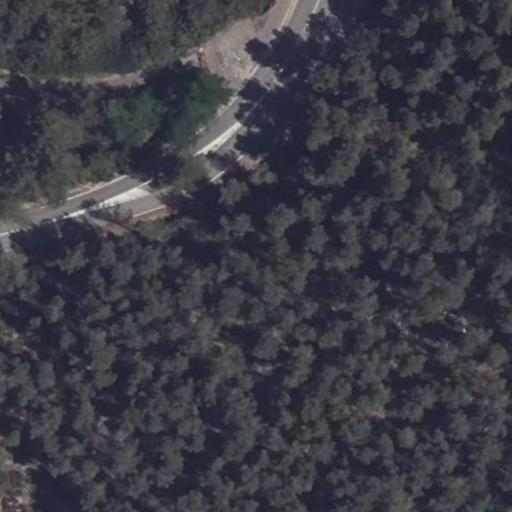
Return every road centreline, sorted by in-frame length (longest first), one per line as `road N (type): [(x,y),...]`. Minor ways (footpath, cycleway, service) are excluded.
road 1 (residential): [(319,0),(265,95),(205,154),(104,203),(0,235)]
road 2 (track): [(0,86),(121,87),(202,62),(318,2)]
